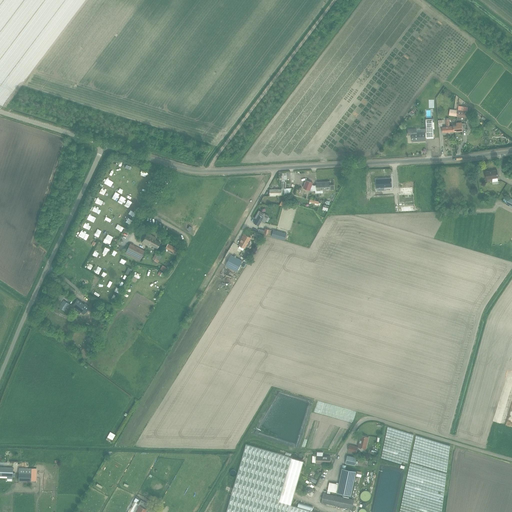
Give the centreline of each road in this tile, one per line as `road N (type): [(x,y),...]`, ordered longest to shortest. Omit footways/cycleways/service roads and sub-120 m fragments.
road 1 (unclassified): [(511,152),(205,173),(102,144)]
road 2 (unclassified): [(0,376),(102,144)]
road 3 (unknown): [(511,460),(383,421)]
